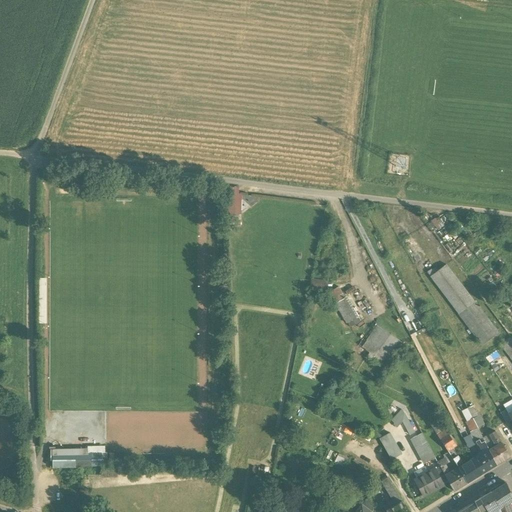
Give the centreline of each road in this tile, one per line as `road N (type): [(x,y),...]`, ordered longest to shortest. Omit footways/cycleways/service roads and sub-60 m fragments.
road 1 (track): [(0,152),(511,217)]
road 2 (track): [(33,464),(33,158),(92,0)]
